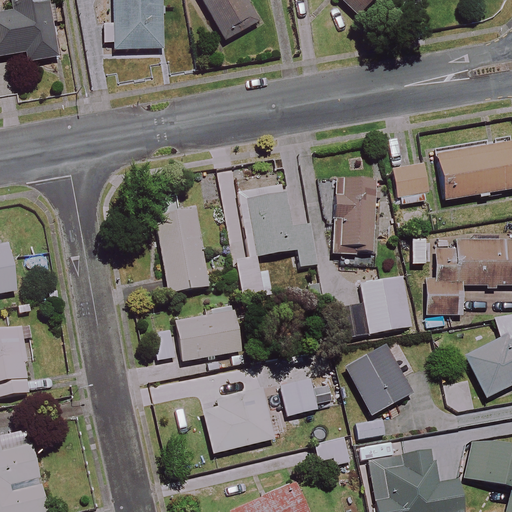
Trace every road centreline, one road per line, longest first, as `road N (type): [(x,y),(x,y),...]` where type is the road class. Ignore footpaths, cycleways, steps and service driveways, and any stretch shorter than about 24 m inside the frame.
road 1 (residential): [(64,147),(511,66)]
road 2 (residential): [(64,147),(138,511)]
